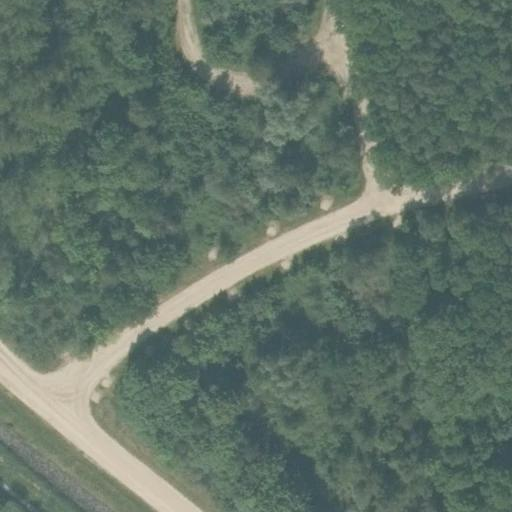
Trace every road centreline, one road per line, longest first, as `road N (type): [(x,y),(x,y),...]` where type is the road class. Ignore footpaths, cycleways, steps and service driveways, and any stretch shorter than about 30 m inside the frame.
road 1 (unknown): [(45,403),(184,301),(285,244),(380,204)]
road 2 (unknown): [(179,0),(187,54),(204,73),(240,85),(278,68),(328,6)]
road 3 (track): [(0,366),(176,511)]
road 4 (unknown): [(328,6),(353,64),(380,204)]
road 5 (unknown): [(380,204),(511,175)]
